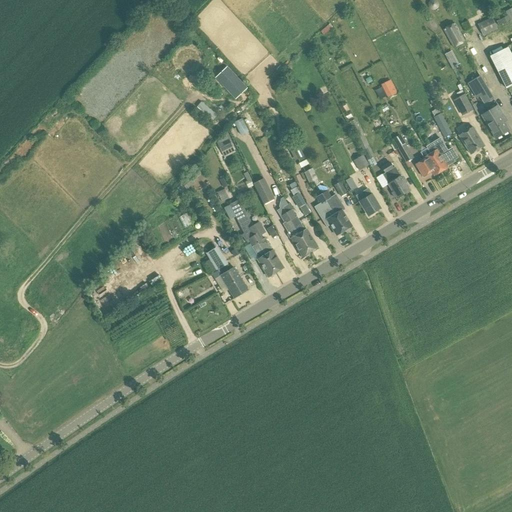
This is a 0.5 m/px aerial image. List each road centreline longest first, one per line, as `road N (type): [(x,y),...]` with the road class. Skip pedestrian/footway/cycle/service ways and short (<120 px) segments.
road 1 (tertiary): [(0,478),(143,378),(511,157)]
road 2 (track): [(192,99),(22,290),(43,333),(17,364),(0,365)]
